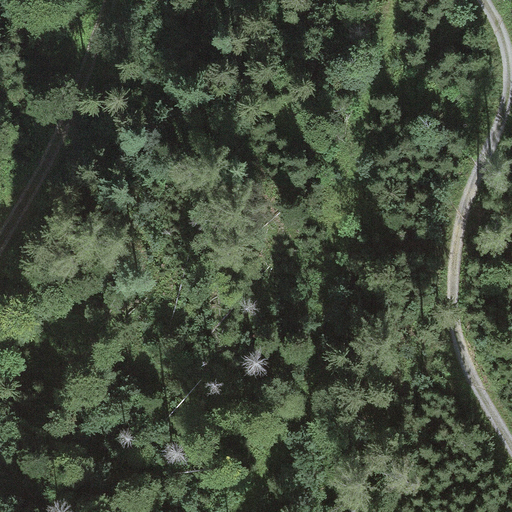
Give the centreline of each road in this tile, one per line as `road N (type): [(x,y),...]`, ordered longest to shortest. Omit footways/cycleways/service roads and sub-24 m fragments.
road 1 (track): [(244,511),(304,399),(344,208),(401,0)]
road 2 (track): [(511,448),(470,372),(452,301),(466,202),(510,81),(510,52),(487,0)]
road 3 (track): [(0,253),(68,119),(114,0)]
